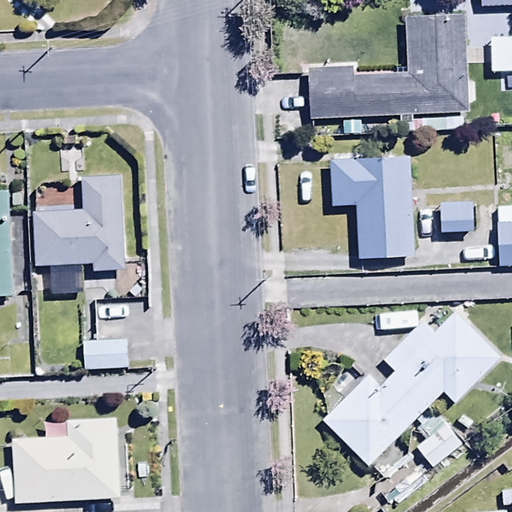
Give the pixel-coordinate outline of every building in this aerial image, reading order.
[(511,0),(479,0),(480,12),(511,11),(511,0)] [(356,78),(355,65),(316,67),(316,78),(309,78),(309,124),(400,121),(401,135),(464,133),(463,119),(468,118),(464,20),(406,22),(408,76),(356,78)] [(511,42),(492,43),(492,78),(511,77),(511,42)] [(410,165),(333,168),(333,214),(359,213),(360,266),(414,264),(410,165)] [(75,219),(74,210),(45,211),(46,217),(34,217),(37,273),(93,270),(93,279),(125,278),(121,182),(83,183),(84,218),(75,219)] [(11,197),(0,197),(0,303),(14,303),(11,197)] [(474,207),(440,208),(441,240),(475,238),(474,207)] [(511,211),(498,211),(500,272),(511,271),(511,211)] [(369,473),(442,399),(455,411),(503,362),(457,316),(434,339),(423,328),(386,365),(397,377),(382,392),(369,379),(321,427),(369,473)] [(126,347),(84,348),(86,375),(127,373),(126,347)] [(464,450),(436,417),(416,434),(426,446),(416,454),(434,476),(464,450)] [(46,443),(13,444),(15,510),(120,506),(117,424),(68,425),(68,429),(45,430),(46,443)]
